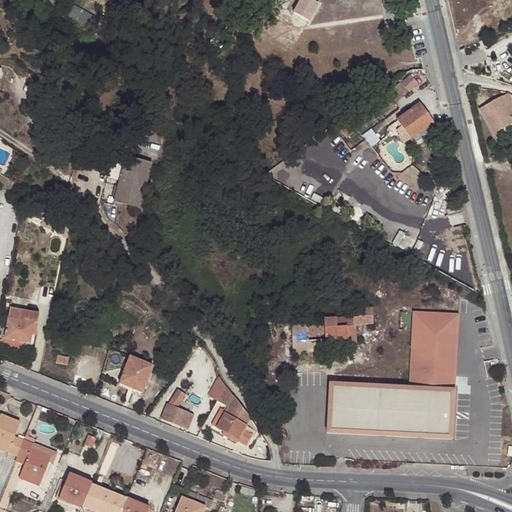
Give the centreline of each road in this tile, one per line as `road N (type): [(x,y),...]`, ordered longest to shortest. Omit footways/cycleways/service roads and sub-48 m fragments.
road 1 (residential): [(276,477),(272,440),(214,348),(69,182)]
road 2 (secondary): [(0,377),(276,477)]
road 3 (tertiary): [(511,347),(450,85)]
